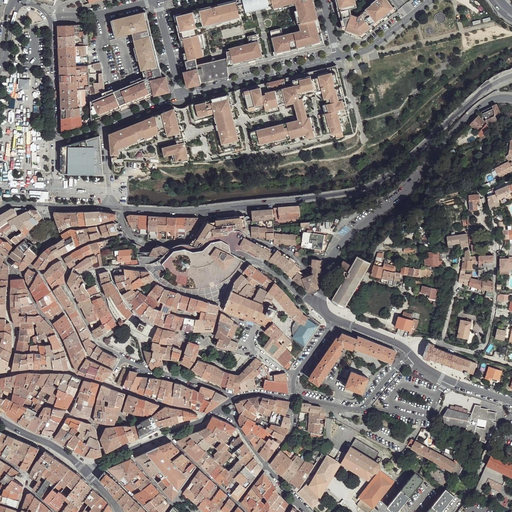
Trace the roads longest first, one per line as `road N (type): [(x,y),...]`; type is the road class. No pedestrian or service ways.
road 1 (tertiary): [(209,207),(372,184),(511,76)]
road 2 (residential): [(511,99),(474,111),(418,176),(345,237),(331,253),(319,303)]
road 3 (residential): [(70,269),(148,266),(165,285),(200,293),(222,287),(251,260),(319,303)]
road 4 (residential): [(49,19),(57,140),(104,124)]
road 5 (residential): [(181,95),(338,56)]
road 6 (residential): [(294,396),(362,407),(414,357)]
road 7 (residential): [(82,469),(209,415)]
road 8 (residential): [(406,349),(424,339),(477,354),(495,302)]
